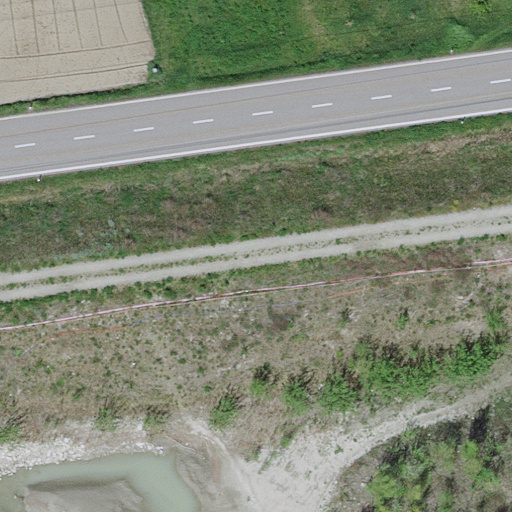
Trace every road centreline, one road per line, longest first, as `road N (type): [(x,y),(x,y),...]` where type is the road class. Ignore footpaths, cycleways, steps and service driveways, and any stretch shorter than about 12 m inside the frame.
road 1 (track): [(0,284),(511,213)]
road 2 (tertiary): [(0,148),(511,79)]
